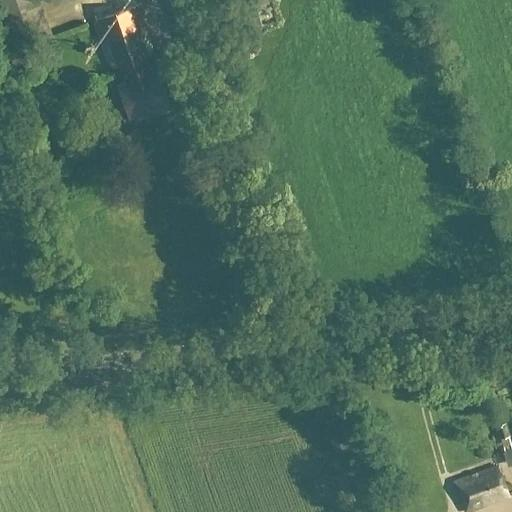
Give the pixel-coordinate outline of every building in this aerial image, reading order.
[(0,0),(0,56),(50,40),(37,0),(0,0)] [(194,0),(184,0),(170,5),(187,50),(209,42),(194,0)] [(156,66),(134,5),(93,20),(131,124),(171,109),(155,66),(156,66)] [(483,392),(494,414),(507,408),(496,386),(483,392)] [(463,511),(470,511),(508,499),(497,468),(453,484),(463,511)]
